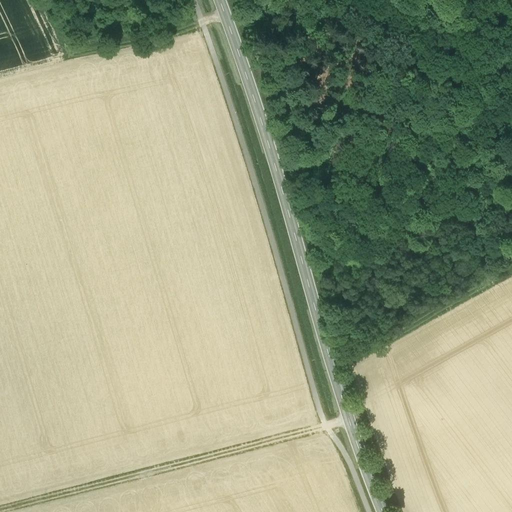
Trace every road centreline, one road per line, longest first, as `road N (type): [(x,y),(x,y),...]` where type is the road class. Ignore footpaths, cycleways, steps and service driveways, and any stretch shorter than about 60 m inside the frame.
road 1 (tertiary): [(219,0),(382,511)]
road 2 (track): [(349,420),(0,510)]
road 3 (track): [(356,0),(439,66),(511,152)]
road 4 (track): [(224,14),(63,57)]
